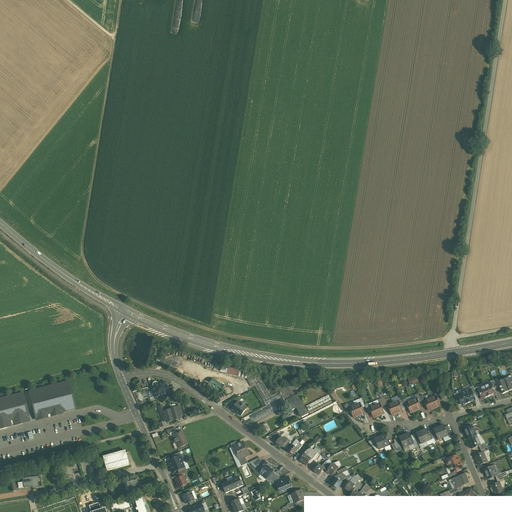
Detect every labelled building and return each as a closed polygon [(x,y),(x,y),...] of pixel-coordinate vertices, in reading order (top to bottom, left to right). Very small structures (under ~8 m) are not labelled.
[(248,370),(238,368),(236,376),(246,378),(248,370)] [(266,406),(241,420),(245,423),(251,420),(253,424),(278,410),(274,402),(282,397),(279,391),(272,396),(259,372),(251,376),(248,370),(246,378),(251,387),(254,386),(266,406)] [(416,375),(408,379),(410,386),(418,382),(416,375)] [(222,386),(212,380),(206,389),(216,395),(222,386)] [(55,385),(48,387),(42,388),(35,390),(29,392),(28,392),(29,392),(30,398),(30,399),(31,399),(32,405),(32,406),(34,412),(36,419),(35,419),(36,419),(39,418),(40,418),(45,417),(49,416),(55,414),(56,414),(62,412),(68,411),(75,409),(73,402),(71,395),(72,395),(71,395),(70,389),(70,388),(68,382),(68,381),(68,382),(61,383),(55,385)] [(498,383),(499,387),(502,394),(508,391),(504,382),(503,381),(498,383)] [(152,385),(152,386),(150,386),(152,391),(154,398),(162,395),(167,394),(164,382),(158,384),(157,383),(156,383),(155,382),(154,382),(153,383),(153,384),(152,385)] [(295,382),(279,391),(282,397),(283,398),(285,397),(287,400),(298,395),(295,390),(298,389),(295,382)] [(491,384),(484,387),(489,397),(489,396),(492,395),(492,396),(496,394),(494,389),(491,384)] [(478,389),(477,389),(480,395),(482,400),(486,398),(488,397),(489,397),(484,387),(478,389)] [(471,390),(464,392),(469,403),(469,402),(472,401),(472,402),(475,400),(473,395),(471,390)] [(457,395),(460,401),(462,406),(465,404),(468,403),(469,403),(464,392),(457,395)] [(10,397),(3,398),(0,399),(0,428),(1,429),(2,429),(2,428),(7,427),(12,426),(13,426),(17,424),(17,425),(18,425),(18,424),(22,423),(23,423),(22,423),(22,419),(26,418),(27,418),(26,418),(22,402),(22,401),(24,401),(25,401),(23,393),(22,393),(23,393),(16,395),(10,397),(10,396),(10,397)] [(328,394),(306,406),(310,414),(333,403),(328,394)] [(306,410),(298,395),(287,400),(292,410),(298,407),(301,413),(306,410)] [(436,396),(430,399),(434,409),(440,407),(437,400),(436,396)] [(416,399),(412,401),(416,411),(421,409),(419,403),(417,399),(416,399)] [(434,409),(430,399),(425,401),(429,411),(434,409)] [(399,401),(393,403),(397,414),(403,411),(400,404),(399,401)] [(416,411),(412,401),(406,403),(408,408),(410,414),(416,411)] [(238,402),(232,410),(241,416),(247,408),(238,402)] [(360,403),(355,406),(359,416),(365,414),(362,408),(360,403)] [(393,403),(387,406),(392,416),(397,414),(393,403)] [(380,404),(375,406),(379,416),(384,414),(382,408),(380,404)] [(349,408),(351,412),(354,418),(359,416),(355,406),(349,408)] [(369,408),(371,413),(373,419),(379,416),(375,406),(369,408)] [(179,416),(177,408),(176,408),(170,410),(173,420),(180,418),(179,416)] [(164,412),(163,412),(166,420),(166,421),(166,422),(173,420),(170,410),(164,412)] [(445,427),(444,425),(439,428),(443,438),(448,436),(448,435),(445,427)] [(471,427),(464,429),(468,439),(476,436),(472,426),(471,427)] [(439,428),(433,430),(436,435),(438,441),(443,438),(439,428)] [(427,429),(421,432),(426,442),(431,440),(428,432),(427,429)] [(182,432),(172,436),(178,448),(187,444),(182,432)] [(421,432),(416,434),(421,445),(426,442),(421,432)] [(277,442),(281,437),(282,436),(277,433),(269,437),(277,442)] [(293,439),(285,433),(283,436),(286,438),(291,442),(293,439)] [(410,433),(404,436),(409,446),(414,444),(413,441),(411,436),(410,433)] [(385,435),(380,437),(384,448),(389,446),(385,435)] [(404,436),(399,438),(404,449),(409,446),(404,436)] [(476,436),(468,439),(472,449),(479,446),(480,446),(480,445),(476,436)] [(285,440),(281,437),(277,442),(276,443),(282,448),(283,447),(287,442),(285,440)] [(380,437),(374,439),(377,446),(379,450),(384,448),(380,437)] [(294,439),(293,439),(291,442),(289,443),(289,444),(286,448),(288,450),(292,445),(296,440),(294,439)] [(374,439),(368,442),(373,448),(377,446),(374,439)] [(234,447),(240,459),(245,457),(248,455),(243,442),(237,445),(234,446),(234,447)] [(397,449),(395,443),(392,445),(395,452),(397,452),(401,450),(400,447),(397,449)] [(296,448),(292,445),(288,450),(287,452),(293,455),(294,454),(295,455),(299,450),(296,448)] [(304,449),(298,458),(300,460),(305,454),(307,451),(305,449),(304,449)] [(107,471),(129,465),(125,451),(103,457),(107,471)] [(482,453),(475,456),(479,466),(487,462),(483,452),(482,453)] [(300,460),(300,461),(307,466),(312,459),(307,455),(305,454),(300,460)] [(450,459),(446,460),(449,467),(460,462),(457,455),(450,459)] [(172,459),(167,461),(169,467),(182,462),(179,456),(172,459)] [(245,457),(240,459),(238,460),(241,466),(248,463),(245,457)] [(252,462),(258,468),(263,461),(260,458),(252,462)] [(258,468),(255,470),(266,479),(273,471),(266,465),(267,464),(263,461),(258,468)] [(182,462),(169,467),(172,473),(178,470),(184,467),(182,462)] [(460,462),(449,467),(452,473),(455,471),(463,468),(460,462)] [(322,467),(319,465),(314,471),(319,475),(324,469),(322,467)] [(334,467),(331,465),(326,471),(332,476),(338,468),(335,466),(334,467)] [(493,466),(484,470),(486,475),(487,474),(489,479),(495,477),(497,476),(497,475),(493,466)] [(279,477),(274,472),(267,480),(268,481),(271,480),(279,477)] [(506,472),(497,475),(497,476),(495,477),(496,480),(503,477),(507,475),(506,472)] [(338,475),(335,477),(336,478),(342,482),(346,477),(342,473),(338,475)] [(465,474),(452,479),(455,488),(455,489),(461,486),(469,483),(465,474)] [(349,475),(346,477),(342,482),(342,483),(344,485),(350,477),(349,475)] [(183,476),(175,479),(178,488),(186,484),(183,476)] [(24,488),(42,485),(40,477),(23,480),(24,486),(24,488)] [(239,477),(233,480),(237,488),(243,486),(239,477)] [(280,480),(275,482),(279,492),(292,487),(288,477),(280,480)] [(342,482),(336,478),(332,485),(337,489),(342,483),(342,482)] [(137,479),(126,483),(128,489),(132,488),(139,486),(137,479)] [(233,480),(228,482),(231,491),(237,488),(233,480)] [(228,482),(222,485),(226,494),(231,491),(228,482)] [(347,486),(345,489),(349,492),(352,488),(353,488),(355,486),(350,482),(347,486)] [(498,483),(491,486),(495,496),(503,492),(499,482),(498,483)] [(366,484),(361,491),(364,492),(363,492),(365,493),(365,492),(367,493),(371,487),(369,486),(366,484)] [(353,488),(352,488),(349,492),(351,493),(350,494),(351,495),(350,497),(354,501),(359,494),(355,491),(357,487),(355,486),(353,488)] [(461,486),(455,489),(455,488),(449,491),(450,495),(462,490),(461,486)] [(252,491),(256,501),(261,499),(257,489),(252,491)] [(476,502),(471,489),(459,494),(462,500),(466,498),(469,505),(475,502),(476,502)] [(302,490),(290,495),(293,502),(294,504),(297,503),(306,499),(302,490)] [(450,495),(449,491),(440,495),(443,502),(452,499),(450,495)] [(191,492),(182,496),(185,504),(189,503),(194,500),(191,492)] [(359,494),(354,501),(361,506),(366,498),(362,495),(359,493),(359,494)] [(134,499),(137,511),(145,511),(141,497),(134,499)] [(383,501),(387,508),(393,505),(395,504),(391,497),(383,501)] [(239,499),(230,503),(233,509),(241,505),(239,499)] [(503,499),(494,502),(499,511),(506,509),(507,508),(503,499)] [(127,500),(110,505),(112,511),(113,511),(130,507),(127,500)] [(371,501),(371,500),(366,507),(373,511),(375,509),(377,510),(379,506),(378,505),(376,504),(374,502),(374,503),(371,501)] [(318,506),(315,510),(317,511),(328,511),(331,509),(321,502),(318,506)] [(92,511),(104,511),(102,503),(91,507),(92,511)]
